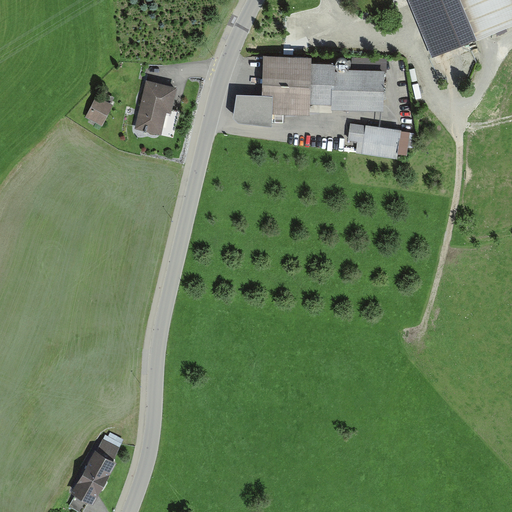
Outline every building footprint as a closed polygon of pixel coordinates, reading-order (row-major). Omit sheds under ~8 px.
[(511,0),(415,0),(437,53),(511,23),(511,0)] [(320,59),(271,57),(269,113),(317,115),(317,105),(339,106),(339,111),(389,113),(390,72),(350,71),(350,64),(319,63),(320,59)] [(170,122),(176,94),(144,87),(133,136),(172,144),(173,136),(162,133),(165,121),(170,122)] [(99,131),(109,110),(116,113),(121,103),(115,100),(113,104),(109,103),(106,108),(94,103),(84,124),(99,131)] [(412,134),(350,125),(347,143),(358,145),(356,155),(396,161),(397,154),(408,156),(412,134)] [(115,459),(122,447),(104,437),(73,492),(95,504),(118,461),(115,459)]
